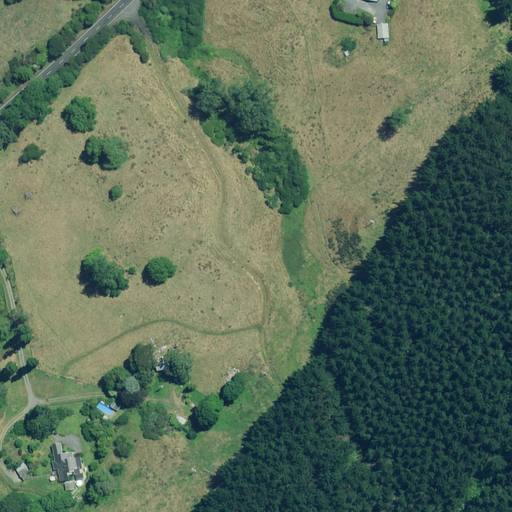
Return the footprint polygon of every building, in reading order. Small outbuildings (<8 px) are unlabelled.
[(390,41),(389,24),(379,24),(379,38),(386,38),(386,41),(390,41)] [(169,369),(166,361),(157,364),(159,371),(169,369)] [(187,421),(180,416),(177,420),(184,425),(187,421)] [(83,456),(74,457),(73,452),(64,453),(62,443),(53,444),(56,460),(54,461),(55,470),(59,469),(61,482),(65,481),(66,488),(75,487),(73,476),(76,475),(77,480),(87,478),(83,456)] [(33,476),(27,467),(19,472),(25,481),(33,476)]
